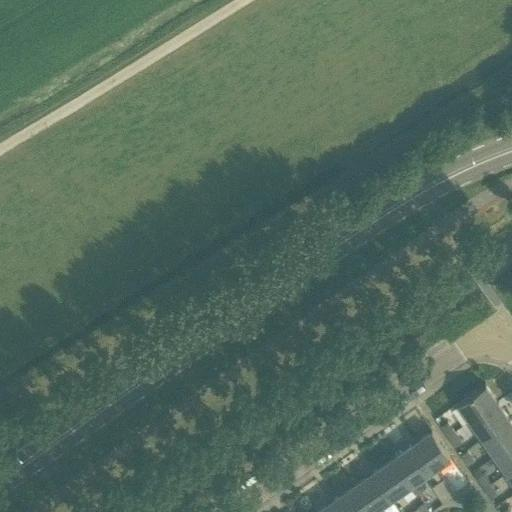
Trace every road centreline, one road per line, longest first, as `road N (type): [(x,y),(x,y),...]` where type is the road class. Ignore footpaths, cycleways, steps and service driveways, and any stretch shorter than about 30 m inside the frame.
road 1 (secondary): [(511,150),(371,221),(0,480)]
road 2 (residential): [(234,511),(497,329),(511,349)]
